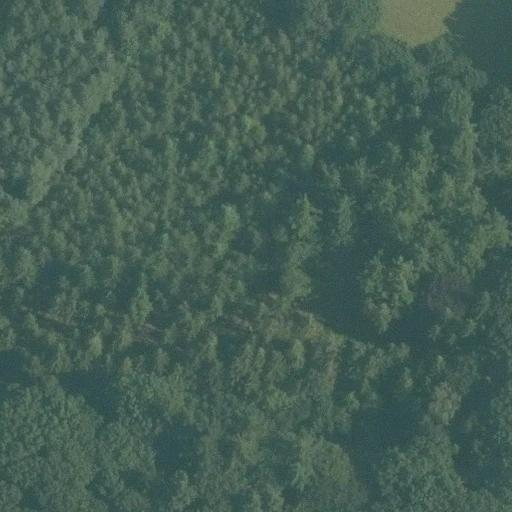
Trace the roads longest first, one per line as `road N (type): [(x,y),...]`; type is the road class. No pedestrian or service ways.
road 1 (track): [(281,0),(511,138)]
road 2 (track): [(511,365),(408,511)]
